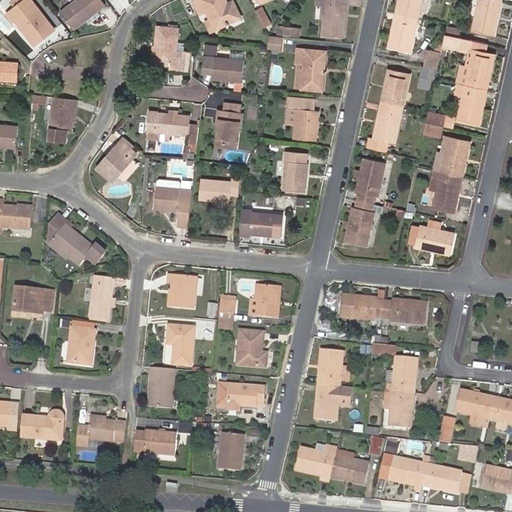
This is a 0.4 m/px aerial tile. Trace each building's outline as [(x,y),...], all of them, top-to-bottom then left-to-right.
[(45,33),(46,35),(54,29),(31,0),(13,0),(11,2),(15,6),(7,13),(13,21),(14,20),(34,45),(43,37),(42,35),(45,33)] [(84,20),(97,11),(104,6),(100,0),(74,0),(59,11),(72,29),(84,20)] [(224,7),(227,6),(223,0),(197,0),(193,3),(199,15),(206,12),(215,30),(231,22),(224,7)] [(343,39),(346,0),(325,0),(325,6),(322,37),(343,39)] [(397,0),(394,14),(416,18),(419,0),(397,0)] [(493,35),(501,0),(498,0),(477,0),(471,30),(493,35)] [(234,21),(227,6),(224,7),(231,22),(234,21)] [(262,8),(256,11),(264,28),(271,24),(262,8)] [(99,14),(97,11),(84,20),(87,24),(99,14)] [(416,18),(394,14),(391,29),(394,29),(393,34),(390,33),(387,48),(408,52),(416,18)] [(444,34),(458,37),(459,30),(445,27),(444,34)] [(157,47),(155,46),(153,62),(170,64),(170,66),(169,69),(178,70),(180,53),(175,53),(178,30),(157,28),(156,38),(158,39),(157,47)] [(469,50),(471,40),(458,37),(444,34),(442,44),(469,50)] [(283,38),(269,36),(268,50),(282,51),(283,38)] [(217,47),(204,45),(203,54),(216,55),(217,47)] [(153,62),(155,46),(153,46),(151,63),(170,66),(170,64),(153,62)] [(305,53),(305,50),(297,49),(295,63),(303,64),(301,89),(322,91),(323,73),(323,71),(323,70),(321,68),(322,54),(305,53)] [(325,52),(305,50),(305,53),(322,54),(321,68),(323,70),(325,52)] [(464,85),(486,90),(493,55),(472,51),(468,68),(465,67),(460,66),(456,83),(457,84),(464,85)] [(428,52),(424,67),(436,69),(439,54),(428,52)] [(189,54),(180,53),(178,70),(187,71),(189,54)] [(231,59),(205,57),(203,74),(214,75),(214,80),(241,82),(243,60),(231,59)] [(0,80),(15,82),(17,64),(0,62),(0,80)] [(303,64),(295,63),(293,89),(301,89),(303,64)] [(434,79),(436,71),(422,68),(420,78),(434,81),(434,79)] [(387,70),(380,104),(401,109),(408,75),(387,70)] [(434,81),(420,78),(418,86),(432,90),(434,81)] [(478,124),(486,90),(464,85),(457,84),(455,94),(462,96),(457,119),(478,124)] [(316,141),(317,126),(318,122),(319,111),(315,110),(316,99),(289,96),(288,106),(298,108),(295,139),(316,141)] [(77,106),(78,99),(54,97),(51,128),(50,138),(67,140),(68,130),(72,130),(73,119),(74,106),(77,106)] [(224,139),(223,147),(235,148),(238,130),(240,130),(243,113),(240,113),(241,105),(225,103),(224,111),(219,110),(217,119),(220,119),(217,138),(224,139)] [(401,109),(380,104),(372,139),(370,150),(383,153),(386,142),(393,143),(401,109)] [(177,114),(170,114),(148,111),(146,130),(169,133),(187,135),(189,116),(177,114)] [(441,126),(444,115),(427,112),(426,115),(425,122),(441,126)] [(441,126),(451,128),(453,118),(444,115),(441,126)] [(439,137),(441,126),(425,122),(422,133),(439,137)] [(0,145),(16,147),(18,125),(0,123),(0,145)] [(197,125),(189,124),(187,135),(185,153),(188,153),(194,154),(197,125)] [(120,128),(118,131),(124,136),(125,137),(127,134),(120,128)] [(169,133),(146,130),(145,139),(168,141),(169,133)] [(125,137),(124,136),(116,145),(126,154),(130,149),(126,145),(129,141),(125,137)] [(216,145),(223,147),(224,139),(217,138),(216,145)] [(440,173),(461,177),(469,143),(448,138),(444,154),(440,173)] [(126,154),(116,145),(109,153),(111,154),(106,161),(104,159),(96,167),(112,181),(136,153),(130,149),(126,154)] [(287,152),(286,161),(283,190),(304,192),(307,163),(305,163),(306,154),(287,152)] [(438,153),(434,171),(440,173),(444,154),(438,153)] [(358,193),(356,201),(372,204),(374,196),(376,197),(384,163),(362,158),(359,173),(358,179),(355,192),(358,193)] [(440,173),(434,171),(430,189),(436,191),(440,173)] [(454,210),(461,177),(440,173),(436,191),(433,206),(454,210)] [(214,200),(229,202),(230,194),(238,195),(239,179),(231,178),(230,182),(200,179),(198,198),(214,200)] [(156,186),(179,188),(179,183),(177,180),(159,179),(156,181),(156,186)] [(156,186),(154,207),(178,209),(177,222),(188,223),(191,189),(180,188),(179,188),(156,186)] [(0,225),(29,228),(31,207),(16,206),(2,204),(2,199),(0,198),(0,225)] [(372,204),(356,201),(354,208),(352,207),(349,221),(348,226),(344,241),(365,246),(373,212),(371,211),(372,204)] [(381,206),(372,204),(371,211),(373,212),(380,213),(381,206)] [(249,233),(281,236),(283,216),(251,212),(251,209),(241,208),(239,233),(249,234),(249,233)] [(396,217),(403,218),(405,211),(398,210),(396,217)] [(93,248),(91,249),(69,230),(70,228),(64,223),(66,221),(57,213),(49,223),(47,237),(50,240),(49,241),(65,255),(78,266),(86,256),(95,263),(105,252),(96,244),(93,248)] [(432,221),(430,229),(439,231),(441,223),(432,221)] [(415,225),(414,227),(411,244),(410,246),(449,255),(454,234),(439,231),(430,229),(415,225)] [(411,244),(414,227),(409,226),(405,242),(411,244)] [(69,230),(91,249),(93,248),(70,228),(69,230)] [(63,258),(65,255),(49,241),(46,244),(63,258)] [(174,289),(173,305),(193,307),(196,276),(169,274),(169,282),(175,283),(174,289)] [(110,299),(112,277),(93,275),(88,316),(108,317),(109,306),(110,299)] [(274,301),(278,301),(279,286),(258,284),(257,300),(255,316),(272,317),(274,301)] [(32,307),(42,308),(50,309),(52,291),(15,286),(13,308),(32,311),(32,307)] [(221,290),(220,301),(232,302),(233,291),(221,290)] [(382,318),(384,301),(376,301),(377,298),(342,295),(340,317),(375,320),(375,317),(382,318)] [(391,302),(384,301),(382,318),(389,318),(389,321),(424,324),(426,303),(391,300),(391,302)] [(232,302),(220,301),(219,320),(232,321),(233,302),(232,302)] [(209,303),(208,315),(214,315),(216,304),(209,303)] [(93,322),(72,319),(71,327),(92,329),(93,322)] [(168,324),(166,342),(173,343),(172,362),(191,364),(194,326),(168,324)] [(89,363),(92,329),(71,327),(68,361),(89,363)] [(240,327),(237,361),(265,364),(266,349),(262,349),(263,329),(240,327)] [(471,341),(470,351),(480,353),(481,342),(471,341)] [(173,343),(166,342),(165,361),(172,362),(173,343)] [(386,354),(386,345),(380,345),(372,344),(371,353),(386,354)] [(395,346),(386,345),(386,354),(394,355),(395,346)] [(321,349),(318,384),(339,386),(339,380),(342,352),(321,349)] [(392,385),(391,392),(413,394),(414,378),(412,378),(413,373),(415,373),(416,359),(395,357),(392,385)] [(174,368),(151,366),(149,392),(153,392),(152,405),(171,407),(174,368)] [(350,367),(341,366),(339,380),(348,381),(350,367)] [(228,383),(227,404),(226,408),(239,409),(240,405),(255,406),(255,400),(262,401),(263,386),(228,383)] [(339,386),(318,384),(314,419),(335,421),(339,386)] [(472,416),(488,419),(493,398),(478,395),(477,397),(472,396),(472,394),(459,390),(454,412),(472,416)] [(391,392),(390,410),(388,426),(409,429),(411,415),(408,415),(409,409),(411,410),(413,394),(391,392)] [(493,398),(488,419),(498,421),(501,422),(507,423),(511,424),(511,404),(508,404),(509,402),(493,398)] [(0,424),(7,424),(8,419),(17,420),(19,401),(0,399),(0,424)] [(48,416),(23,415),(22,436),(61,439),(63,419),(63,418),(63,417),(63,416),(63,415),(62,415),(62,414),(62,413),(62,412),(61,412),(61,411),(60,411),(60,410),(59,410),(58,410),(57,409),(56,409),(55,409),(54,409),(53,409),(53,410),(52,410),(51,410),(51,411),(50,411),(50,412),(49,412),(49,413),(49,414),(48,414),(48,415),(48,416)] [(488,419),(472,416),(470,424),(487,428),(488,419)] [(87,438),(123,442),(125,421),(104,419),(88,418),(88,426),(77,425),(76,443),(86,444),(87,438)] [(443,418),(438,441),(448,443),(453,420),(443,418)] [(501,422),(498,421),(497,428),(505,430),(507,423),(501,422)] [(191,424),(178,422),(177,432),(190,433),(191,424)] [(365,428),(364,435),(377,436),(378,429),(365,428)] [(144,432),(135,431),(133,452),(142,453),(143,451),(173,454),(175,433),(163,432),(158,431),(145,430),(144,432)] [(240,469),(242,434),(221,432),(219,468),(240,469)] [(373,438),(370,449),(370,452),(380,455),(380,451),(383,440),(373,438)] [(398,445),(388,443),(386,452),(396,454),(398,445)] [(336,450),(337,447),(326,445),(325,452),(300,447),(296,468),(322,474),(321,479),(329,481),(330,475),(335,455),(336,450)] [(467,446),(461,445),(458,459),(464,460),(467,446)] [(475,463),(478,447),(467,446),(464,460),(475,463)] [(336,450),(335,455),(353,458),(354,454),(336,450)] [(335,455),(330,475),(364,483),(369,462),(353,458),(335,455)] [(380,475),(388,476),(392,458),(385,457),(380,475)] [(414,482),(422,484),(427,466),(392,458),(388,476),(414,482)] [(481,486),(511,492),(511,470),(486,465),(481,486)] [(427,466),(422,484),(457,492),(457,489),(458,484),(460,477),(461,474),(433,467),(427,466)] [(460,477),(458,484),(457,489),(466,491),(469,479),(460,477)] [(413,489),(421,491),(422,484),(414,482),(412,489),(413,489)]
